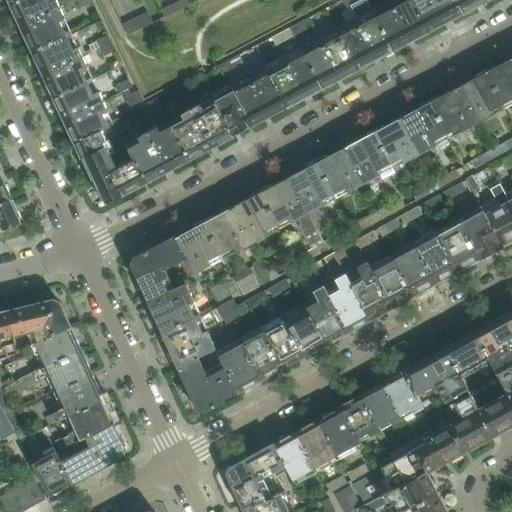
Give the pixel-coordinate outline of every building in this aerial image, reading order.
[(18,0),(10,4),(32,51),(66,35),(59,20),(64,17),(56,0),(52,0),(51,1),(50,0),(18,0)] [(90,0),(78,0),(77,1),(80,9),(92,4),(90,0)] [(361,0),(344,0),(342,1),(346,8),(361,0)] [(393,50),(429,31),(412,0),(396,0),(373,12),(393,50)] [(458,0),(412,0),(429,31),(465,12),(458,0)] [(458,0),(465,12),(486,0),(458,0)] [(168,7),(161,11),(165,18),(172,15),(168,7)] [(147,11),(122,23),(127,35),(153,23),(147,11)] [(393,50),(373,12),(338,31),(358,69),(393,50)] [(313,26),(309,18),(290,28),(294,36),(313,26)] [(294,36),(290,28),(271,38),(275,46),(294,36)] [(338,31),(303,50),(323,87),(358,69),(338,31)] [(73,49),(66,35),(32,51),(53,97),(88,81),(82,68),(87,66),(79,47),(73,49)] [(99,50),(111,44),(107,37),(85,47),(88,55),(99,50)] [(111,44),(99,50),(103,57),(115,52),(111,44)] [(288,106),(323,87),(303,50),(268,69),(288,106)] [(243,62),(239,54),(220,64),(224,71),(243,62)] [(511,57),(486,72),(503,104),(511,99),(511,57)] [(119,60),(111,64),(114,69),(122,65),(119,60)] [(252,125),(288,106),(268,69),(232,88),(252,125)] [(492,110),(503,104),(486,72),(429,102),(446,134),(458,128),(461,132),(494,115),(492,110)] [(129,80),(117,85),(120,93),(132,87),(129,80)] [(94,93),(88,81),(53,97),(73,141),(101,128),(108,124),(103,112),(107,110),(98,91),(94,93)] [(179,87),(184,98),(192,95),(186,84),(179,87)] [(213,96),(216,101),(233,135),(238,133),(252,125),(232,88),(231,86),(218,93),(213,96)] [(184,98),(179,87),(171,91),(177,102),(184,98)] [(130,107),(137,104),(142,102),(137,92),(125,97),(130,107)] [(233,135),(216,101),(203,108),(200,103),(191,108),(211,147),(233,135)] [(435,140),(446,134),(429,102),(373,132),(390,164),(402,158),(404,162),(437,145),(435,140)] [(140,110),(137,104),(130,107),(132,113),(140,110)] [(211,147),(191,108),(182,113),(184,118),(171,125),(189,159),(211,147)] [(138,115),(144,126),(152,122),(146,111),(138,115)] [(144,126),(138,115),(131,119),(137,130),(144,126)] [(157,126),(147,131),(168,170),(189,159),(171,125),(159,131),(157,126)] [(102,203),(142,183),(131,160),(117,167),(104,140),(107,139),(101,128),(73,141),(102,203)] [(146,182),(168,170),(147,131),(139,136),(141,140),(128,148),(146,182)] [(373,132),(316,162),(334,194),(345,188),(348,193),(380,175),(378,171),(390,164),(373,132)] [(511,146),(511,140),(510,138),(489,150),(494,158),(511,146)] [(121,151),(128,148),(124,140),(118,143),(121,151)] [(473,170),(494,158),(489,150),(468,163),(473,170)] [(511,164),(511,154),(503,160),(507,167),(511,164)] [(322,201),(334,194),(316,162),(260,192),(277,224),(289,218),(291,222),(297,219),(300,226),(299,227),(310,249),(323,242),(308,213),(324,205),(322,201)] [(459,177),(455,169),(433,181),(437,189),(459,177)] [(0,201),(11,196),(0,173),(0,201)] [(480,181),(477,175),(466,181),(469,188),(480,181)] [(416,201),(437,189),(433,181),(412,193),(416,201)] [(466,191),(461,183),(443,193),(448,201),(466,191)] [(499,209),(485,215),(501,245),(511,239),(511,209),(508,203),(499,186),(491,190),(497,201),(495,202),(499,209)] [(277,224),(260,192),(203,222),(220,255),(233,248),(235,252),(268,235),(266,231),(277,224)] [(22,220),(11,196),(0,201),(0,227),(1,227),(2,229),(22,220)] [(444,204),(439,196),(421,205),(426,213),(444,204)] [(404,207),(400,200),(378,212),(381,219),(404,207)] [(421,216),(417,208),(399,217),(404,225),(421,216)] [(479,257),(501,245),(485,215),(483,210),(460,222),(479,257)] [(381,219),(378,212),(355,224),(359,232),(381,219)] [(399,227),(395,220),(377,229),(381,237),(399,227)] [(203,222),(175,237),(186,259),(194,274),(197,272),(211,266),(209,261),(220,255),(203,222)] [(460,222),(438,234),(457,270),(479,257),(460,222)] [(348,238),(344,231),(321,244),(325,251),(348,238)] [(377,239),(373,232),(355,241),(359,249),(377,239)] [(436,281),(457,270),(438,234),(416,246),(436,281)] [(239,392),(238,390),(225,367),(207,376),(197,356),(215,348),(207,330),(203,332),(188,302),(193,300),(185,283),(173,288),(164,269),(186,259),(175,237),(174,236),(132,258),(130,264),(197,410),(203,412),(239,392)] [(355,251),(351,243),(335,252),(338,260),(355,251)] [(325,251),(321,244),(298,256),(302,263),(325,251)] [(416,246),(394,259),(413,294),(436,281),(416,246)] [(339,289),(328,294),(348,330),(369,318),(350,282),(345,273),(334,254),(323,260),(339,289)] [(391,306),(413,294),(394,259),(371,271),(391,306)] [(270,281),(266,274),(259,261),(252,265),(263,285),(270,281)] [(369,318),(391,306),(371,271),(366,261),(355,267),(360,277),(350,282),(369,318)] [(266,274),(270,281),(292,269),(288,262),(266,274)] [(312,275),(307,267),(290,277),(294,285),(312,275)] [(258,287),(248,269),(233,277),(243,296),(258,287)] [(194,274),(190,275),(194,284),(201,281),(197,272),(194,274)] [(235,292),(228,280),(210,291),(217,302),(235,292)] [(290,287),(286,280),(268,289),(272,297),(290,287)] [(348,330),(328,294),(323,285),(312,291),(317,301),(307,307),(326,342),(348,330)] [(268,299),(263,291),(246,301),(250,309),(268,299)] [(37,343),(68,329),(71,328),(59,301),(51,299),(0,311),(0,356),(16,352),(13,341),(16,340),(14,336),(33,332),(37,343)] [(236,307),(232,299),(216,309),(226,325),(230,323),(229,320),(246,310),(242,303),(236,307)] [(304,354),(326,342),(307,307),(285,319),(304,354)] [(511,310),(462,338),(402,370),(403,372),(416,395),(434,385),(444,403),(468,389),(462,378),(477,369),(490,362),(496,374),(511,365),(511,342),(511,310)] [(285,319),(262,331),(281,367),(304,354),(285,319)] [(60,449),(86,437),(111,424),(68,329),(37,343),(22,350),(25,358),(35,352),(36,355),(42,353),(47,366),(20,379),(25,390),(38,384),(36,380),(46,376),(47,378),(52,375),(66,406),(60,409),(61,410),(52,415),(55,423),(71,416),(76,429),(71,431),(72,433),(57,441),(60,449)] [(281,367),(262,331),(240,344),(259,379),(281,367)] [(219,355),(225,367),(238,390),(259,379),(240,344),(219,355)] [(511,365),(496,374),(507,395),(511,405),(511,365)] [(403,372),(382,384),(400,415),(411,408),(413,412),(422,407),(416,395),(403,372)] [(13,384),(5,388),(9,396),(16,392),(17,394),(25,390),(20,379),(13,384)] [(382,384),(361,396),(378,426),(390,420),(392,424),(401,419),(400,415),(382,384)] [(22,428),(15,415),(2,391),(0,387),(0,436),(1,440),(22,428)] [(457,420),(447,425),(462,453),(489,438),(492,437),(497,434),(506,428),(511,424),(511,405),(507,395),(501,398),(494,402),(484,408),(479,411),(469,393),(452,402),(457,411),(453,412),(457,420)] [(361,396),(339,408),(357,438),(368,431),(371,436),(381,431),(378,426),(361,396)] [(33,422),(25,407),(17,411),(25,426),(33,422)] [(339,408),(318,420),(338,454),(359,443),(357,438),(339,408)] [(54,423),(51,415),(44,418),(48,426),(54,423)] [(318,420),(297,431),(315,467),(338,454),(318,420)] [(66,459),(78,481),(122,457),(126,448),(115,423),(111,424),(86,437),(90,446),(66,459)] [(399,473),(405,484),(423,474),(462,453),(447,425),(425,438),(423,435),(389,453),(393,461),(381,468),(382,470),(353,485),(362,504),(370,500),(364,488),(385,478),(386,480),(399,473)] [(48,436),(43,426),(36,430),(41,440),(48,436)] [(297,431),(274,444),(286,465),(293,479),(315,467),(297,431)] [(49,494),(73,481),(49,437),(41,442),(45,449),(42,450),(45,455),(32,462),(49,494)] [(244,510),(267,500),(258,481),(286,465),(274,444),(273,442),(228,466),(226,474),(243,510),(244,510)] [(24,467),(20,459),(11,464),(15,472),(24,467)] [(368,471),(364,464),(346,473),(350,481),(368,471)] [(292,488),(284,473),(277,477),(284,492),(292,488)] [(423,474),(405,484),(381,497),(386,508),(394,503),(397,511),(401,511),(434,495),(423,474)] [(346,483),(342,476),(325,484),(329,492),(346,483)] [(34,505),(45,499),(34,479),(22,485),(34,505)] [(23,511),(34,505),(22,485),(12,490),(23,511)] [(353,493),(349,486),(333,495),(337,501),(346,496),(353,493)] [(21,511),(23,511),(12,490),(0,496),(8,511),(21,511)] [(245,511),(289,511),(281,492),(267,500),(244,510),(245,511)] [(356,500),(353,493),(346,496),(350,503),(356,500)] [(442,511),(434,495),(401,511),(442,511)] [(350,503),(346,496),(337,501),(342,511),(350,511),(354,510),(350,503)] [(320,502),(324,510),(331,506),(327,498),(320,502)] [(350,503),(354,510),(360,507),(356,500),(350,503)]
